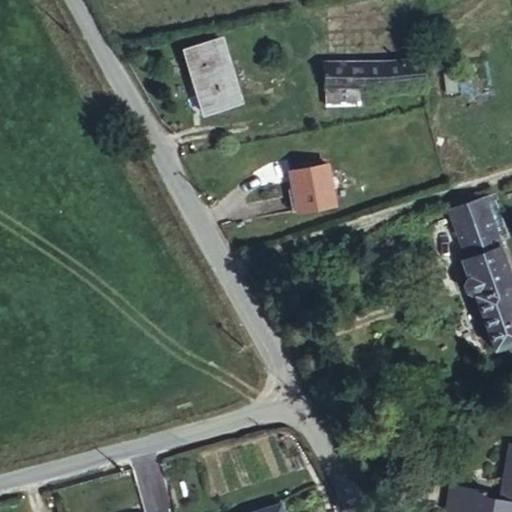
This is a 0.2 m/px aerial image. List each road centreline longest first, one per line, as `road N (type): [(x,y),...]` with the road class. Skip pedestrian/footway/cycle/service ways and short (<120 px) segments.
road 1 (unclassified): [(54,0),(277,396)]
road 2 (unclassified): [(0,472),(277,396)]
road 3 (unclassified): [(277,396),(350,511)]
